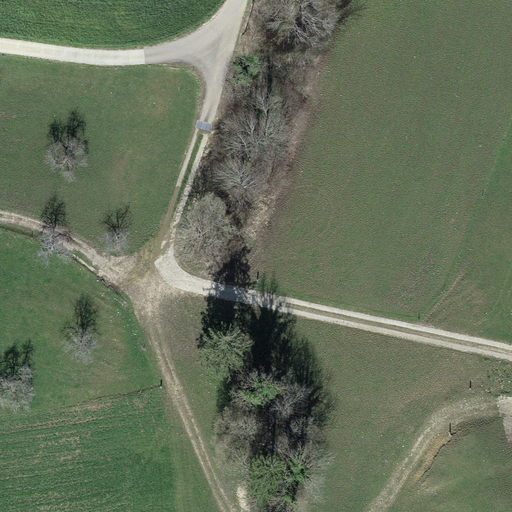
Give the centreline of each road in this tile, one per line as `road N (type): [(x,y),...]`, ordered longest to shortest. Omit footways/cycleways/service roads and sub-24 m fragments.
road 1 (track): [(236,7),(165,260),(131,275),(43,227),(0,215)]
road 2 (track): [(165,260),(179,277),(208,287),(511,353)]
road 3 (track): [(231,511),(131,275)]
road 4 (track): [(379,511),(453,414),(511,405)]
